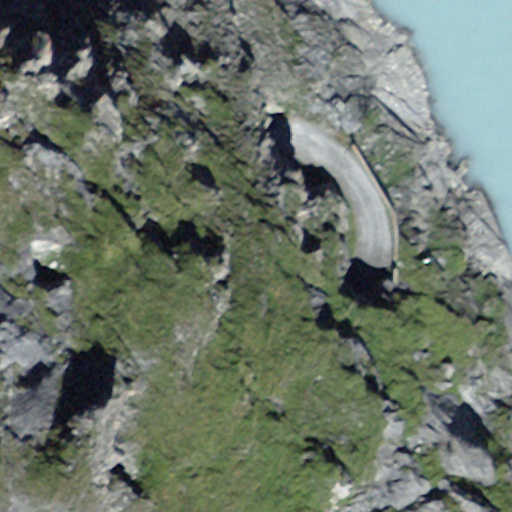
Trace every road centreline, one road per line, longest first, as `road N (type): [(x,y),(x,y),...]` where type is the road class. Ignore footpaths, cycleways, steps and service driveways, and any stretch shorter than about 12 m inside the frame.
road 1 (track): [(0,156),(172,278),(282,330),(357,307),(384,231),(337,169),(165,50),(66,0)]
road 2 (track): [(51,511),(47,454),(0,322)]
